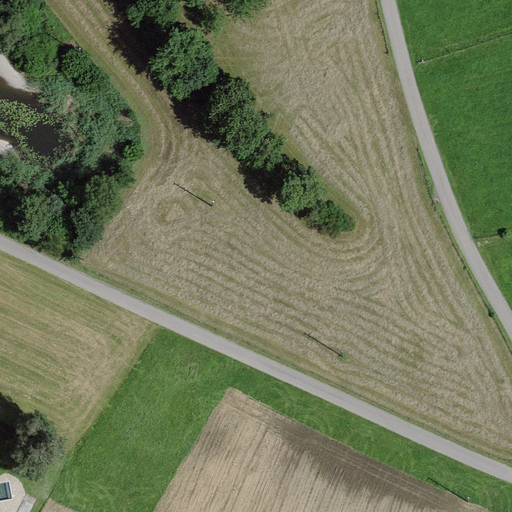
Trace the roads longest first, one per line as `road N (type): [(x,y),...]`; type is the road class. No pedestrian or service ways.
road 1 (track): [(0,232),(511,470)]
road 2 (unclassified): [(388,0),(448,202),(511,326)]
